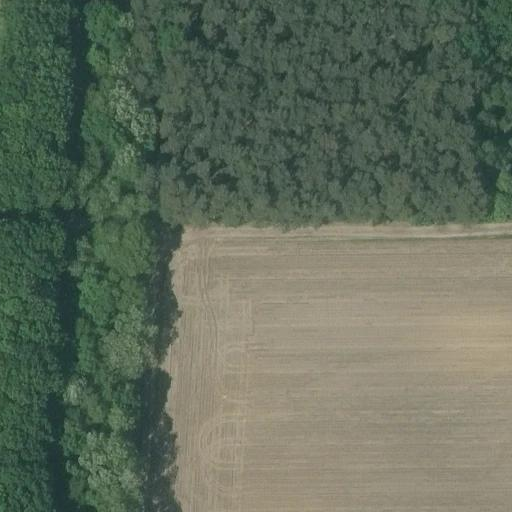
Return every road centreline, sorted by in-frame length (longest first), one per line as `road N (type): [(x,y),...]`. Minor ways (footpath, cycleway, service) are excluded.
road 1 (track): [(511,224),(142,229),(125,511)]
road 2 (track): [(0,220),(142,229),(162,0)]
